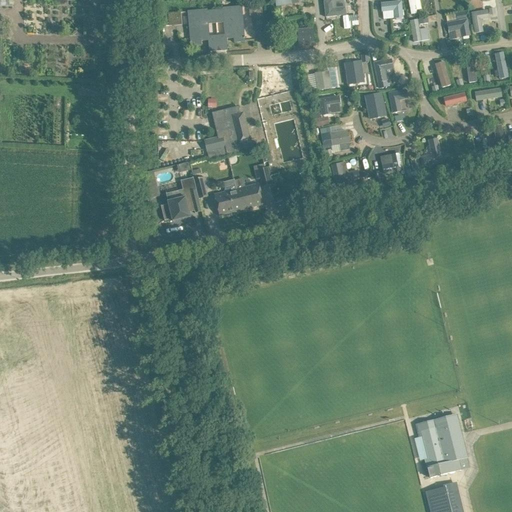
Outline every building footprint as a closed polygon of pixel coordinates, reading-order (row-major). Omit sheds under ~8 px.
[(275,0),(277,11),(282,10),(281,6),(292,4),(299,2),(298,0),(275,0)] [(323,0),(326,17),(346,15),(345,8),(344,0),(340,0),(335,1),(335,0),(323,0)] [(408,0),(411,14),(417,13),(416,9),(414,0),(408,0)] [(401,2),(382,4),(383,12),(394,10),(395,18),(403,18),(401,2)] [(262,6),(249,7),(250,18),(263,17),(262,6)] [(245,37),(244,37),(241,7),(223,8),(224,11),(220,11),(220,10),(215,10),(216,23),(223,23),(224,35),(217,35),(218,49),(226,49),(227,49),(226,39),(234,38),(235,43),(244,42),(244,38),(245,38),(245,37)] [(218,49),(217,35),(209,36),(208,24),(216,23),(215,10),(211,10),(211,12),(207,12),(206,10),(188,12),(191,42),(190,42),(190,43),(191,43),(191,46),(196,46),(201,45),(201,41),(209,40),(210,50),(218,49)] [(472,14),(475,32),(482,31),(481,20),(489,19),(488,11),(472,14)] [(180,12),(168,13),(169,26),(181,25),(180,12)] [(422,41),(418,19),(411,21),(415,42),(422,41)] [(462,37),(470,36),(467,20),(447,23),(449,32),(460,29),(462,37)] [(313,29),(298,30),(299,44),(314,43),(313,29)] [(500,79),(508,77),(503,53),(495,55),(500,79)] [(474,58),(466,59),(469,83),(477,82),(474,58)] [(390,60),(374,63),(378,82),(386,81),(384,70),(392,68),(390,60)] [(348,84),(364,82),(361,62),(345,65),(348,84)] [(435,65),(442,88),(450,85),(444,62),(435,65)] [(338,87),(335,71),(328,72),(316,74),(318,90),(338,87)] [(386,81),(378,82),(380,91),(383,90),(382,87),(390,86),(389,80),(386,81)] [(475,93),(477,101),(501,97),(500,89),(475,93)] [(405,91),(389,94),(393,113),(401,111),(399,100),(407,99),(405,91)] [(464,94),(444,98),(446,106),(466,101),(464,94)] [(375,99),(374,96),(366,97),(368,111),(376,109),(377,113),(385,112),(382,98),(375,99)] [(340,105),(339,97),(320,100),(322,115),(330,114),(328,106),(340,105)] [(478,117),(487,117),(488,101),(478,101),(478,117)] [(238,107),(212,113),(218,138),(204,141),(209,160),(249,149),(238,107)] [(320,113),(313,112),(314,119),(316,127),(329,124),(328,117),(321,118),(320,113)] [(488,141),(490,148),(505,145),(501,126),(494,127),(496,139),(488,141)] [(347,131),(322,135),(324,148),(340,145),(341,151),(350,150),(347,131)] [(268,145),(260,147),(263,163),(268,162),(268,164),(272,163),(268,145)] [(438,146),(430,148),(432,156),(421,158),(423,166),(442,162),(438,146)] [(393,164),(382,166),(384,174),(403,170),(400,154),(392,156),(393,164)] [(332,166),(329,166),(330,172),(333,172),(334,176),(336,185),(350,182),(359,180),(357,171),(348,173),(346,162),(332,165),(332,166)] [(411,169),(406,170),(408,177),(421,174),(419,167),(413,168),(414,172),(411,173),(411,169)] [(268,168),(258,170),(263,187),(272,185),(268,168)] [(208,189),(205,177),(195,179),(200,199),(207,197),(206,189),(208,189)] [(161,206),(164,221),(165,221),(165,220),(172,219),(173,222),(174,222),(174,221),(189,217),(189,218),(190,218),(189,213),(194,211),(195,214),(202,212),(193,178),(192,178),(182,181),(181,181),(183,190),(167,194),(167,193),(166,194),(169,205),(162,206),(161,206)] [(180,183),(166,186),(168,193),(182,189),(180,183)] [(236,190),(238,196),(242,210),(264,205),(259,184),(236,190)] [(236,190),(214,195),(219,216),(242,210),(238,196),(236,190)] [(458,460),(466,458),(468,458),(458,422),(428,430),(426,422),(421,423),(418,430),(419,437),(423,436),(429,459),(425,460),(427,468),(428,468),(430,478),(461,471),(458,460)] [(444,489),(429,492),(434,511),(462,511),(457,490),(446,492),(445,488),(444,489)]
